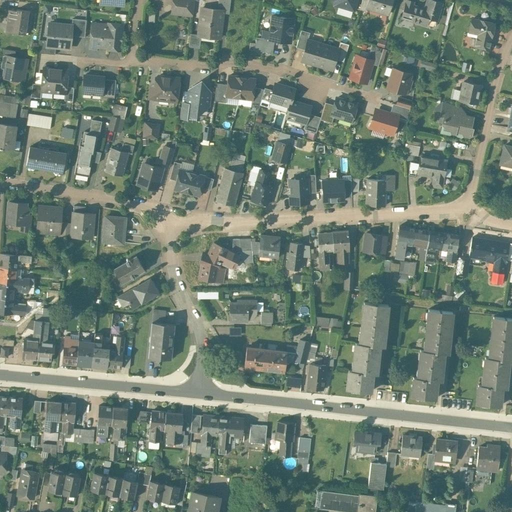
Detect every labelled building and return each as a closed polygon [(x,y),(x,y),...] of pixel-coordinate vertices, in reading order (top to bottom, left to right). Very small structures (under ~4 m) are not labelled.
[(194,0),(173,0),(172,13),(192,15),(194,0)] [(230,0),(218,0),(217,10),(222,10),(222,13),(229,14),(230,0)] [(336,0),(335,5),(353,10),(356,0),(336,0)] [(369,0),(362,0),(360,9),(366,11),(367,8),(369,0)] [(391,0),(369,0),(367,8),(380,12),(381,7),(388,9),(387,14),(391,0)] [(414,2),(406,0),(401,19),(427,26),(429,19),(438,21),(443,3),(431,0),(427,0),(424,11),(419,10),(420,7),(413,5),(414,2)] [(217,10),(203,8),(202,9),(201,11),(200,14),(202,16),(201,23),(220,26),(222,13),(222,10),(217,10)] [(29,11),(17,9),(17,11),(10,10),(7,32),(26,35),(29,11)] [(294,19),(272,16),(269,39),(269,40),(274,41),(291,43),(294,19)] [(86,20),(72,19),(72,26),(71,36),(85,37),(86,20)] [(494,24),(472,19),(469,33),(468,33),(467,36),(477,38),(475,46),(489,49),(494,24)] [(220,26),(201,23),(199,35),(199,37),(201,37),(219,39),(220,26)] [(72,26),(49,24),(47,41),(46,46),(56,47),(70,48),(71,36),(72,26)] [(108,27),(100,26),(99,29),(98,31),(91,30),(90,48),(95,48),(97,47),(106,48),(106,50),(120,51),(122,25),(108,24),(108,27)] [(310,33),(301,30),(296,47),(304,50),(307,40),(310,33)] [(199,49),(201,37),(199,37),(199,35),(191,34),(189,47),(199,49)] [(269,39),(256,38),(255,51),(273,53),(274,41),(269,40),(269,39)] [(39,40),(37,53),(55,55),(56,47),(46,46),(47,41),(39,40)] [(307,40),(304,50),(301,60),(317,65),(323,45),(307,40)] [(349,45),(340,42),(338,49),(335,59),(343,62),(349,45)] [(338,49),(323,45),(317,65),(332,70),(335,59),(338,49)] [(383,49),(372,45),(368,59),(372,60),(371,64),(378,66),(383,49)] [(14,57),(4,55),(1,67),(4,68),(3,77),(24,81),(28,60),(14,57)] [(360,56),(358,63),(354,65),(350,78),(366,83),(371,64),(372,60),(368,59),(360,56)] [(437,64),(421,60),(419,68),(434,73),(437,64)] [(55,69),(43,68),(42,85),(41,92),(53,93),(55,69)] [(67,70),(55,69),(53,93),(65,94),(66,87),(67,70)] [(411,74),(395,70),(394,76),(391,75),(388,88),(405,93),(411,74)] [(104,77),(84,75),(82,93),(102,95),(104,79),(104,77)] [(179,79),(159,76),(157,78),(156,82),(155,82),(155,88),(153,99),(176,102),(179,79)] [(242,78),(229,76),(228,85),(226,97),(227,97),(239,98),(242,78)] [(255,79),(242,78),(239,99),(252,100),(254,88),(255,79)] [(116,80),(104,79),(102,95),(102,97),(114,98),(116,80)] [(195,115),(201,82),(189,90),(188,104),(186,114),(189,114),(195,115)] [(201,82),(195,115),(196,115),(208,106),(210,93),(201,82)] [(481,86),(463,82),(461,92),(462,92),(460,101),(459,101),(459,102),(469,104),(469,103),(477,105),(479,95),(478,95),(480,86),(481,86)] [(228,85),(217,83),(215,101),(226,103),(227,97),(226,97),(228,85)] [(42,85),(33,84),(31,98),(41,99),(41,92),(42,85)] [(294,90),(275,84),(273,91),(270,100),(289,106),(291,102),(294,90)] [(74,88),(66,87),(65,94),(64,101),(72,102),(74,88)] [(264,89),(254,88),(252,100),(251,106),(259,106),(259,105),(264,89)] [(273,91),(265,88),(264,89),(259,105),(268,108),(270,100),(273,91)] [(16,97),(0,94),(0,101),(10,103),(15,103),(16,97)] [(19,102),(29,102),(29,94),(20,94),(19,102)] [(356,105),(336,98),(334,105),(331,115),(334,116),(346,119),(347,116),(352,118),(356,105)] [(412,102),(399,98),(397,105),(410,109),(412,102)] [(10,103),(0,101),(0,115),(8,117),(9,110),(10,103)] [(310,108),(291,102),(289,106),(286,117),(287,118),(288,119),(288,118),(305,123),(308,114),(310,108)] [(458,107),(443,102),(442,108),(445,109),(445,112),(446,112),(456,114),(458,107)] [(15,103),(10,103),(9,110),(8,117),(16,118),(18,104),(15,103)] [(188,104),(182,103),(180,118),(189,119),(189,114),(186,114),(188,104)] [(334,105),(325,103),(321,118),(320,120),(331,123),(334,116),(331,115),(334,105)] [(397,105),(393,104),(390,114),(398,117),(407,120),(410,109),(397,105)] [(127,108),(113,105),(111,116),(108,130),(118,132),(119,127),(122,128),(127,108)] [(390,114),(379,111),(378,112),(376,114),(374,113),(370,127),(385,131),(388,130),(393,131),(398,117),(390,114)] [(456,114),(446,112),(444,119),(442,120),(443,121),(442,127),(443,130),(443,132),(444,132),(445,134),(449,135),(451,133),(456,135),(457,137),(461,138),(463,136),(468,138),(470,136),(472,130),(470,128),(472,118),(465,116),(464,119),(458,117),(459,115),(456,114)] [(52,117),(28,114),(27,125),(50,129),(52,117)] [(321,118),(308,114),(305,123),(304,129),(316,133),(320,120),(321,118)] [(16,126),(0,123),(0,148),(3,149),(13,150),(13,149),(11,149),(14,126),(16,127),(16,126)] [(158,125),(144,124),(142,137),(156,139),(158,125)] [(73,130),(62,128),(61,137),(72,139),(73,130)] [(98,134),(84,131),(82,143),(80,143),(74,173),(74,174),(89,177),(93,156),(94,156),(98,134)] [(292,146),(277,141),(272,159),(287,163),(292,146)] [(134,146),(123,143),(121,151),(129,153),(128,153),(132,154),(134,146)] [(420,146),(408,144),(406,154),(418,156),(420,146)] [(511,147),(504,145),(500,164),(511,167),(511,174),(511,147)] [(175,149),(164,146),(160,161),(170,165),(175,149)] [(66,154),(30,147),(26,165),(42,168),(47,169),(63,172),(66,154)] [(121,151),(111,148),(105,171),(122,176),(128,153),(129,153),(121,151)] [(446,161),(420,156),(419,163),(417,173),(434,177),(433,186),(442,187),(446,161)] [(244,161),(233,158),(231,165),(232,166),(242,168),(244,161)] [(181,164),(174,162),(169,179),(176,181),(179,169),(180,169),(181,164)] [(419,163),(411,162),(408,175),(416,177),(417,173),(419,163)] [(162,168),(144,163),(138,185),(156,190),(162,168)] [(242,168),(232,166),(231,169),(224,168),(215,201),(234,206),(243,173),(241,172),(242,168)] [(180,169),(179,169),(176,181),(174,190),(186,193),(192,173),(180,169)] [(270,172),(259,170),(256,182),(251,200),(267,205),(272,186),(267,185),(270,172)] [(204,176),(192,173),(186,193),(199,196),(201,187),(204,176)] [(394,175),(386,175),(385,180),(386,180),(386,190),(393,191),(394,175)] [(213,179),(204,176),(201,187),(211,190),(213,179)] [(307,179),(302,179),(302,178),(294,179),(294,180),(289,180),(290,204),(309,203),(307,179)] [(327,181),(322,181),(322,183),(323,183),(323,186),(323,201),(330,201),(330,202),(337,202),(337,201),(344,200),(343,180),(338,180),(337,178),(327,178),(327,181)] [(359,179),(351,178),(351,191),(358,191),(359,179)] [(385,180),(367,179),(366,205),(385,206),(386,190),(386,180),(385,180)] [(26,204),(8,202),(7,223),(21,224),(24,225),(25,215),(26,204)] [(61,209),(39,207),(37,230),(47,231),(47,229),(59,230),(60,222),(61,209)] [(93,214),(74,212),(73,223),(72,236),(91,238),(93,214)] [(32,215),(25,215),(24,225),(21,224),(20,231),(30,232),(32,215)] [(125,218),(105,216),(103,242),(122,243),(124,227),(125,227),(125,218)] [(73,223),(66,223),(65,237),(72,237),(72,236),(73,223)] [(415,229),(399,226),(396,252),(404,254),(405,244),(412,245),(415,229)] [(429,231),(415,229),(412,245),(420,246),(418,262),(424,263),(429,231)] [(346,231),(332,232),(333,250),(338,250),(339,260),(348,259),(346,231)] [(443,233),(429,231),(424,263),(431,264),(433,248),(441,249),(443,233)] [(332,232),(317,234),(319,261),(329,260),(329,250),(333,250),(332,232)] [(382,235),(366,233),(363,251),(379,253),(382,235)] [(458,235),(443,233),(441,249),(448,250),(447,261),(454,262),(458,235)] [(279,236),(261,234),(260,242),(259,255),(277,257),(279,244),(279,236)] [(388,236),(382,235),(379,253),(385,254),(388,236)] [(250,238),(239,239),(240,250),(251,250),(250,238)] [(509,244),(473,238),(471,247),(470,247),(470,250),(471,250),(469,257),(495,261),(493,271),(503,273),(505,262),(506,263),(509,244)] [(260,242),(252,241),(253,254),(259,255),(260,242)] [(214,243),(208,255),(206,255),(202,264),(199,279),(215,282),(217,267),(216,267),(217,262),(221,263),(221,262),(222,262),(228,250),(214,243)] [(302,244),(291,243),(288,268),(299,269),(302,244)] [(285,244),(279,244),(277,257),(277,259),(283,259),(285,244)] [(31,256),(0,253),(0,266),(17,268),(18,259),(21,262),(31,263),(31,256)] [(126,262),(113,269),(122,283),(129,279),(144,270),(136,256),(129,260),(127,260),(126,262)] [(466,259),(459,258),(457,270),(464,271),(466,259)] [(410,262),(400,260),(398,274),(397,274),(396,282),(407,284),(410,262)] [(17,268),(0,266),(0,281),(29,285),(29,279),(16,277),(17,268)] [(353,273),(345,272),(345,288),(352,289),(353,273)] [(302,276),(292,275),(292,282),(302,283),(302,281),(302,276)] [(149,279),(117,297),(122,305),(128,302),(131,308),(157,293),(149,279)] [(29,285),(0,281),(0,297),(14,299),(15,290),(21,290),(21,292),(33,293),(34,285),(29,285)] [(14,299),(0,297),(0,312),(24,315),(25,307),(13,306),(14,299)] [(256,301),(237,301),(237,304),(230,304),(230,321),(247,321),(247,313),(256,313),(256,301)] [(360,343),(380,346),(383,347),(388,305),(364,302),(360,343)] [(165,311),(153,309),(152,322),(153,322),(164,323),(165,311)] [(424,350),(444,353),(447,354),(452,312),(429,309),(424,350)] [(273,314),(260,313),(259,322),(272,323),(273,314)] [(489,357),(508,360),(511,360),(511,318),(493,316),(489,357)] [(34,339),(26,338),(24,357),(37,359),(41,320),(35,319),(33,336),(34,339)] [(49,321),(41,320),(37,359),(53,361),(55,341),(47,340),(49,321)] [(164,323),(153,322),(149,357),(170,359),(174,324),(164,323)] [(228,335),(239,334),(239,325),(227,326),(228,335)] [(74,331),(67,331),(63,362),(76,363),(78,345),(72,345),(74,331)] [(110,348),(100,347),(102,334),(96,333),(95,343),(92,365),(108,367),(110,348)] [(115,349),(110,348),(108,367),(121,368),(125,337),(117,336),(115,349)] [(295,357),(294,360),(305,363),(310,342),(298,340),(295,357)] [(95,343),(79,341),(78,345),(76,363),(92,365),(95,343)] [(318,344),(310,342),(305,363),(309,364),(314,364),(316,353),(318,344)] [(380,346),(360,343),(356,342),(353,371),(372,374),(376,374),(380,346)] [(263,349),(246,347),(244,367),(261,369),(261,368),(263,349)] [(286,352),(263,349),(261,368),(284,371),(286,356),(286,352)] [(444,353),(424,350),(420,350),(417,378),(437,381),(441,381),(444,353)] [(481,384),(501,388),(505,388),(508,360),(489,357),(485,357),(481,384)] [(314,364),(309,364),(306,387),(323,389),(325,366),(314,364)] [(372,374),(353,371),(349,370),(347,389),(370,392),(372,374)] [(287,375),(285,385),(299,387),(301,377),(287,375)] [(437,381),(417,378),(413,377),(411,396),(435,399),(437,381)] [(501,388),(481,384),(478,384),(475,403),(499,406),(501,388)] [(9,397),(0,396),(0,426),(3,426),(4,414),(7,414),(9,397)] [(22,399),(9,397),(7,414),(11,415),(10,427),(19,428),(22,399)] [(61,402),(47,400),(44,430),(55,431),(56,419),(59,419),(61,402)] [(75,403),(61,402),(59,419),(63,420),(62,432),(65,432),(72,433),(75,403)] [(113,407),(99,406),(96,435),(107,436),(108,424),(112,424),(113,407)] [(127,408),(113,407),(112,424),(115,425),(114,437),(124,438),(127,408)] [(147,411),(140,410),(138,423),(145,423),(147,411)] [(166,412),(152,410),(148,441),(155,442),(154,450),(160,450),(161,441),(160,441),(161,429),(164,429),(166,412)] [(180,413),(166,412),(164,429),(168,430),(167,442),(177,443),(180,413)] [(201,415),(192,414),(190,432),(197,433),(197,427),(200,428),(201,415)] [(218,416),(203,415),(201,444),(198,443),(197,454),(209,455),(211,435),(216,435),(216,434),(218,416)] [(218,416),(216,434),(216,435),(220,435),(219,447),(226,447),(229,448),(230,436),(241,437),(243,419),(218,416)] [(291,424),(276,422),(275,439),(280,440),(289,441),(291,441),(293,429),(290,429),(291,424)] [(267,426),(250,424),(249,442),(265,443),(267,426)] [(85,429),(74,428),(73,441),(84,442),(85,429)] [(94,429),(85,429),(84,442),(93,443),(94,429)] [(55,431),(44,430),(43,439),(57,440),(58,432),(55,431)] [(380,433),(363,431),(363,433),(355,432),(354,441),(357,441),(356,450),(374,452),(375,443),(379,444),(380,433)] [(188,435),(181,434),(180,446),(187,446),(188,435)] [(422,438),(403,435),(401,454),(409,455),(409,454),(419,455),(419,456),(420,456),(421,446),(418,446),(418,441),(421,441),(422,438)] [(14,438),(5,437),(4,445),(13,446),(14,438)] [(457,442),(436,439),(434,454),(434,459),(450,461),(450,459),(455,460),(457,442)] [(289,441),(280,440),(280,447),(288,448),(289,441)] [(56,445),(42,443),(42,451),(55,453),(56,445)] [(117,444),(110,444),(109,459),(116,460),(117,444)] [(499,445),(486,444),(486,447),(479,446),(476,467),(491,469),(491,471),(497,471),(499,445)] [(4,445),(1,445),(0,453),(6,453),(6,454),(15,454),(16,447),(13,446),(4,445)] [(288,448),(280,447),(279,456),(288,457),(288,448)] [(309,451),(297,449),(296,458),(298,458),(308,459),(309,451)] [(386,464),(386,467),(394,468),(396,453),(387,452),(386,464)] [(434,454),(428,453),(426,468),(433,468),(434,459),(434,454)] [(370,462),(369,474),(385,476),(386,467),(386,464),(370,462)] [(473,468),(466,467),(465,481),(472,482),(473,468)] [(38,472),(22,469),(17,495),(33,498),(38,472)] [(65,474),(51,471),(51,470),(48,486),(47,490),(61,493),(62,493),(65,474)] [(50,473),(44,472),(42,484),(48,486),(50,473)] [(108,475),(93,472),(90,490),(105,493),(108,475)] [(145,473),(139,472),(137,481),(137,483),(143,484),(145,473)] [(151,474),(145,473),(143,484),(148,485),(149,480),(150,481),(151,474)] [(80,477),(66,474),(65,474),(62,493),(76,496),(77,491),(80,479),(80,476),(80,477)] [(385,476),(369,474),(367,487),(383,489),(385,476)] [(122,478),(108,475),(105,493),(119,496),(122,478)] [(137,481),(122,478),(119,496),(134,499),(137,483),(137,481)] [(86,480),(80,479),(77,491),(83,493),(86,480)] [(187,481),(180,479),(179,487),(179,491),(185,492),(187,481)] [(150,481),(149,480),(148,485),(146,498),(146,497),(161,500),(164,483),(150,481)] [(179,487),(164,483),(161,500),(176,503),(176,504),(179,491),(179,487)] [(358,495),(321,490),(319,506),(357,510),(356,511),(371,511),(373,496),(358,494),(358,495)] [(216,511),(220,497),(192,492),(192,493),(193,493),(192,499),(191,498),(187,511),(216,511)] [(14,494),(8,493),(5,506),(12,507),(14,494)] [(455,511),(456,506),(408,500),(406,511),(455,511)]
